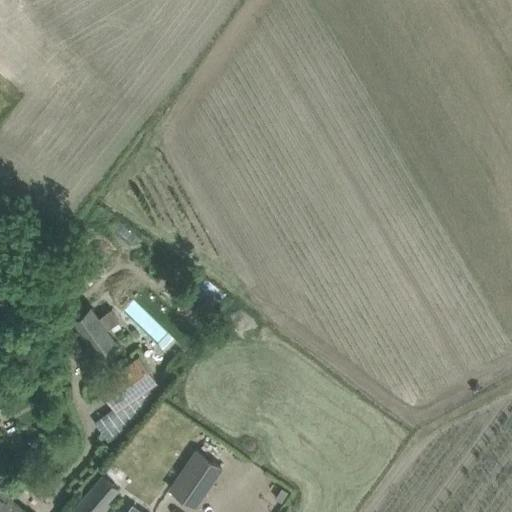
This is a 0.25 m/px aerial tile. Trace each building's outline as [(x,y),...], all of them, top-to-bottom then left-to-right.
[(90,305),(70,319),(94,354),(114,340),(107,328),(118,321),(110,309),(99,317),(90,305)] [(96,385),(115,411),(156,383),(137,356),(96,385)] [(144,427),(124,451),(143,467),(164,443),(144,427)] [(197,508),(224,468),(196,449),(169,489),(197,508)] [(72,511),(96,511),(117,488),(103,475),(72,511)] [(0,511),(30,511),(0,487),(0,511)]
